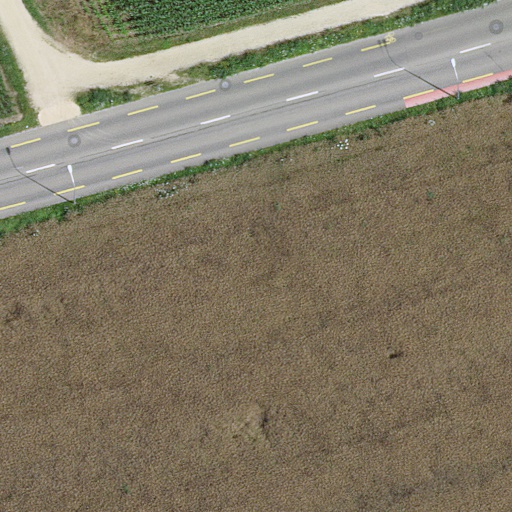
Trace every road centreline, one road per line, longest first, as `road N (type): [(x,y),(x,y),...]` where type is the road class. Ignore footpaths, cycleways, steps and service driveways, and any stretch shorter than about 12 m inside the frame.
road 1 (secondary): [(0,181),(511,35)]
road 2 (track): [(397,0),(49,94),(6,0)]
